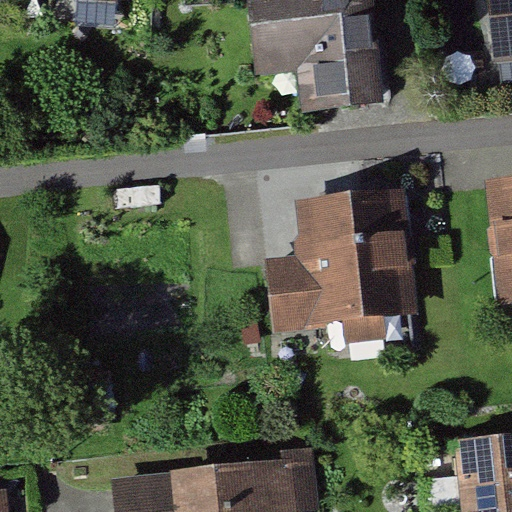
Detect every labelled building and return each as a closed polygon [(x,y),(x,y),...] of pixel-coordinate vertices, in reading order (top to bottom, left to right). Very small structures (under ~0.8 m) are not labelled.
[(412,91),(402,0),(268,0),(278,104),(412,91)] [(511,0),(503,0),(510,70),(511,69),(511,0)] [(511,176),(491,179),(504,304),(511,302),(511,176)] [(417,215),(311,220),(313,265),(286,266),(289,336),(423,330),(417,215)] [(511,511),(511,456),(469,460),(473,511),(511,511)] [(307,511),(305,475),(189,483),(190,511),(307,511)] [(25,511),(25,503),(0,505),(0,511),(25,511)]
